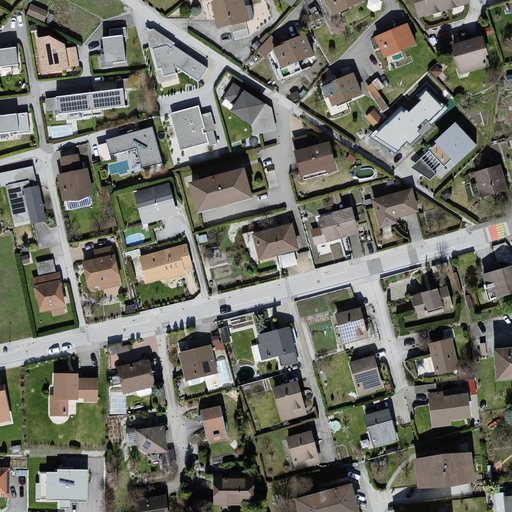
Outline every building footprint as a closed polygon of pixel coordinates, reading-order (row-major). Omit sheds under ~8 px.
[(238,0),(218,0),(206,2),(211,29),(251,20),(247,6),(241,7),(238,0)] [(361,0),(321,0),(328,16),(362,2),(361,0)] [(464,0),(408,0),(413,19),(466,4),(464,0)] [(31,1),(27,11),(45,19),(49,9),(31,1)] [(199,82),(208,68),(146,27),(160,84),(177,79),(174,66),(199,82)] [(415,47),(406,27),(376,36),(374,40),(381,57),(415,47)] [(107,38),(97,38),(101,65),(125,63),(124,40),(125,29),(108,30),(107,38)] [(303,34),(267,49),(276,69),(311,54),(303,34)] [(45,37),(32,40),(38,76),(68,72),(68,69),(77,68),(73,48),(63,49),(61,45),(45,37)] [(478,38),(447,46),(455,78),(486,69),(478,38)] [(16,50),(0,51),(0,67),(18,66),(16,50)] [(360,93),(354,76),(324,87),(330,104),(360,93)] [(428,123),(444,106),(427,89),(418,97),(422,101),(408,115),(403,110),(377,137),(400,151),(406,144),(410,147),(423,134),(417,128),(425,120),(428,123)] [(265,104),(243,90),(230,110),(251,124),(265,104)] [(122,91),(51,97),(54,114),(124,108),(122,91)] [(374,124),(382,116),(374,107),(366,115),(374,124)] [(196,108),(167,115),(179,150),(203,143),(205,147),(214,145),(211,133),(214,133),(208,113),(199,116),(196,108)] [(0,135),(20,134),(18,116),(0,117),(0,135)] [(476,146),(454,123),(419,156),(420,158),(411,167),(430,180),(436,174),(441,179),(476,146)] [(150,128),(103,141),(106,156),(134,148),(140,170),(161,165),(150,128)] [(324,142),(289,154),(297,177),(323,168),(325,174),(334,171),(324,142)] [(75,156),(57,159),(60,173),(53,176),(60,202),(74,201),(83,197),(89,196),(83,169),(77,170),(75,156)] [(496,167),(469,174),(479,198),(504,191),(496,167)] [(32,169),(9,174),(12,184),(4,186),(9,215),(25,212),(27,224),(42,222),(32,169)] [(237,169),(181,185),(190,214),(246,199),(237,169)] [(165,187),(129,194),(137,225),(172,217),(165,187)] [(415,214),(409,191),(369,201),(377,229),(395,224),(393,220),(415,214)] [(348,208),(315,219),(317,228),(311,230),(316,246),(354,235),(348,208)] [(289,225),(248,234),(254,262),(295,250),(289,225)] [(109,246),(91,251),(92,258),(78,262),(85,289),(96,286),(99,291),(118,286),(109,246)] [(185,246),(136,257),(144,286),(182,277),(182,271),(192,269),(185,246)] [(511,267),(477,276),(486,301),(511,294),(511,267)] [(57,274),(29,280),(37,313),(48,311),(50,318),(63,315),(57,274)] [(444,286),(406,296),(410,309),(421,306),(422,315),(440,312),(437,300),(447,298),(444,286)] [(356,308),(331,315),(340,346),(364,339),(356,308)] [(285,329),(255,335),(260,360),(292,353),(285,329)] [(449,339),(426,343),(434,377),(456,371),(449,339)] [(206,345),(174,353),(182,381),(214,375),(206,345)] [(511,346),(494,348),(497,380),(511,379),(511,346)] [(371,357),(344,364),(355,397),(382,389),(371,357)] [(144,360),(113,367),(118,395),(152,387),(144,360)] [(75,374),(49,374),(49,396),(46,396),(47,416),(65,416),(64,403),(73,403),(95,403),(96,379),(75,378),(75,374)] [(295,381),(268,388),(279,423),(306,417),(295,381)] [(2,390),(0,390),(0,423),(9,422),(2,390)] [(462,390),(423,393),(430,429),(449,427),(447,422),(466,419),(462,390)] [(220,407),(194,411),(206,448),(227,442),(220,407)] [(386,409),(361,417),(369,450),(397,442),(386,409)] [(160,427),(129,430),(132,447),(145,457),(163,454),(160,427)] [(306,433),(282,439),(292,473),(317,465),(306,433)] [(465,454),(407,459),(411,487),(470,482),(465,454)] [(35,483),(35,501),(87,502),(88,470),(57,470),(57,472),(39,472),(39,483),(35,483)] [(249,478),(209,477),(210,505),(234,507),(236,499),(249,499),(249,478)] [(353,511),(348,486),(289,499),(293,511),(353,511)] [(511,511),(511,495),(500,497),(501,511),(511,511)] [(162,511),(161,497),(129,501),(131,511),(162,511)]
